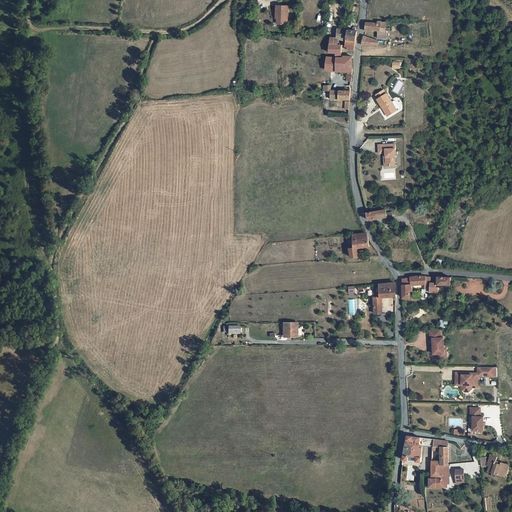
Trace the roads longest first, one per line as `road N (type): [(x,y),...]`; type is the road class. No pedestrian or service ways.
road 1 (track): [(0,464),(50,344),(53,243),(157,32)]
road 2 (unclassified): [(363,0),(352,114),(355,190),(368,232),(396,275)]
road 3 (unclassified): [(396,275),(402,430)]
road 4 (track): [(21,0),(35,29),(157,32)]
road 5 (unknown): [(400,342),(247,339)]
